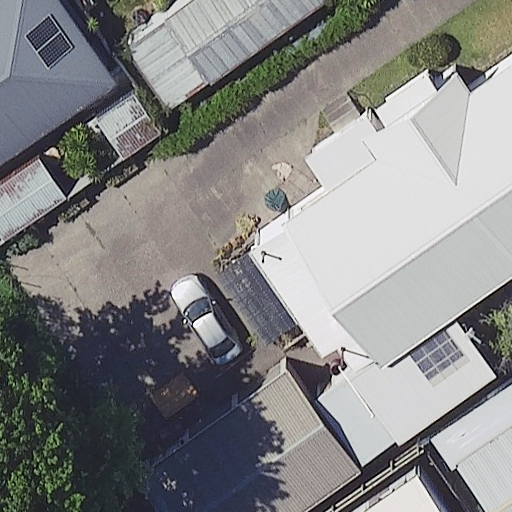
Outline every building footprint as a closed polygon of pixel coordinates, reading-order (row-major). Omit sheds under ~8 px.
[(0,0),(0,146),(115,68),(67,0),(0,0)] [(303,0),(180,0),(147,23),(188,81),(303,0)] [(511,252),(511,44),(457,82),(438,53),(312,140),(333,172),(248,230),(325,342),(359,319),(377,345),(511,252)] [(275,511),(361,449),(289,352),(139,463),(175,511),(275,511)] [(511,511),(511,374),(440,425),(500,511),(511,511)] [(459,511),(420,454),(333,511),(459,511)]
